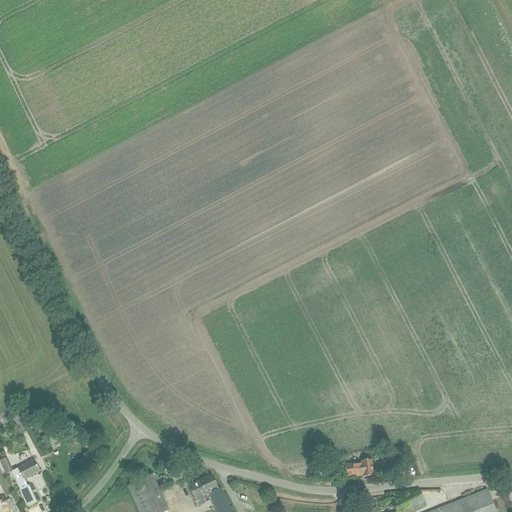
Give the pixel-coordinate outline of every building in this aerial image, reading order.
[(392,461),(398,460),(405,459),(404,448),(391,450),(392,461)] [(0,461),(6,475),(10,473),(13,471),(7,458),(0,461)] [(335,467),(336,478),(343,477),(343,478),(363,476),(363,477),(374,476),(372,460),(361,461),(362,464),(342,465),(342,466),(335,467)] [(10,473),(27,507),(37,503),(29,486),(28,487),(24,480),(40,472),(34,461),(13,471),(10,473)] [(128,486),(131,493),(139,511),(167,511),(169,511),(152,475),(128,486)] [(206,502),(212,499),(217,511),(231,511),(221,488),(218,489),(212,475),(197,483),(206,502)] [(206,503),(206,502),(197,483),(189,486),(199,507),(206,503)] [(496,511),(492,501),(488,490),(432,511),(496,511)] [(416,511),(427,506),(420,491),(419,491),(416,491),(393,503),(397,511),(416,511)]
